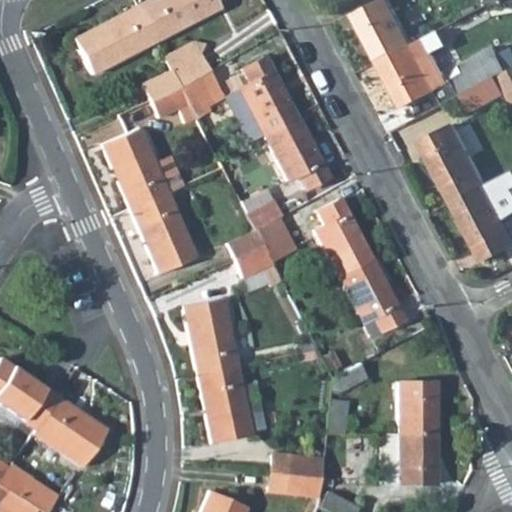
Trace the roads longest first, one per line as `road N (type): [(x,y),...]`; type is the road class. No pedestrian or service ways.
road 1 (residential): [(456,315),(290,0)]
road 2 (residential): [(69,188),(149,377),(160,447),(148,511)]
road 3 (residential): [(0,25),(69,188)]
road 4 (residential): [(511,427),(456,315)]
